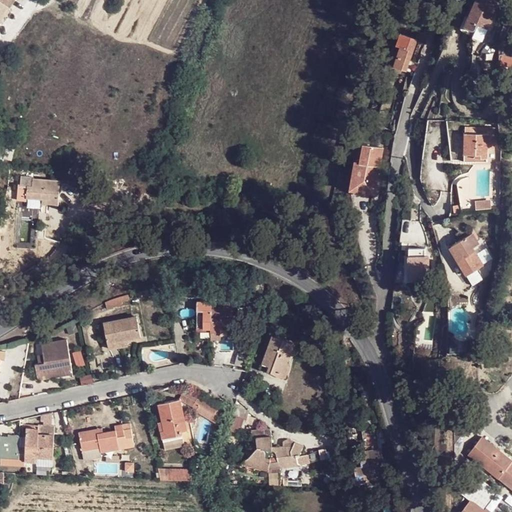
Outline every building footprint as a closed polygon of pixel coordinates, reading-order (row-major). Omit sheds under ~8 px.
[(0,0),(0,5),(8,12),(13,3),(9,0),(0,0)] [(474,35),(486,42),(496,24),(486,18),(490,12),(485,8),(480,15),(477,12),(463,35),(471,41),(474,35)] [(401,35),(400,38),(415,44),(416,41),(401,35)] [(415,44),(400,38),(397,48),(399,49),(393,68),(407,72),(415,44)] [(399,49),(397,48),(393,47),(387,67),(393,68),(399,49)] [(475,152),(475,155),(485,155),(484,133),(462,133),(461,153),(475,152)] [(368,190),(368,193),(375,194),(378,175),(375,175),(376,168),(379,169),(382,148),(363,146),(359,167),(357,187),(368,190)] [(474,161),(475,155),(475,152),(461,153),(461,161),(474,161)] [(351,191),(368,193),(368,190),(357,187),(359,167),(354,166),(351,191)] [(59,208),(61,182),(35,182),(34,179),(19,179),(18,187),(28,188),(27,200),(49,202),(49,208),(59,208)] [(476,206),(490,206),(490,198),(476,198),(476,206)] [(471,286),(486,278),(480,267),(483,266),(465,235),(448,245),(449,246),(451,247),(456,256),(454,258),(471,286)] [(410,255),(410,282),(430,282),(430,255),(426,256),(426,248),(418,248),(418,256),(410,255)] [(186,287),(168,290),(170,301),(188,297),(186,287)] [(484,311),(489,295),(480,292),(476,309),(484,311)] [(115,299),(105,304),(107,313),(123,308),(122,304),(129,302),(127,296),(115,299)] [(196,300),(197,327),(211,326),(212,330),(220,330),(221,326),(232,325),(231,302),(221,303),(221,307),(211,307),(211,300),(196,300)] [(102,324),(107,344),(126,340),(141,337),(136,317),(102,324)] [(66,336),(41,341),(44,360),(35,361),(38,377),(47,375),(47,371),(72,366),(66,336)] [(262,365),(269,367),(290,374),(293,366),(289,365),(297,345),(273,336),(262,365)] [(126,340),(107,344),(108,350),(128,346),(126,340)] [(290,374),(269,367),(268,372),(288,379),(290,374)] [(187,389),(181,399),(194,407),(200,397),(187,389)] [(196,411),(213,421),(219,415),(219,414),(219,408),(200,397),(194,407),(197,408),(196,411)] [(160,403),(163,422),(165,430),(162,430),(165,451),(185,447),(182,432),(188,431),(181,399),(160,403)] [(358,401),(345,403),(350,447),(360,446),(360,443),(363,442),(358,401)] [(234,417),(232,423),(246,428),(251,413),(237,406),(234,417)] [(56,427),(38,425),(38,429),(26,428),(24,461),(37,462),(37,458),(53,459),(56,427)] [(99,435),(98,430),(79,434),(85,462),(103,458),(102,454),(128,448),(122,425),(115,427),(116,431),(104,433),(99,435)] [(272,429),(252,432),(254,440),(257,440),(259,451),(256,451),(249,459),(260,466),(259,470),(268,472),(271,460),(277,459),(276,453),(274,453),(272,429)] [(0,457),(19,456),(18,432),(0,433),(0,457)] [(511,489),(511,462),(481,437),(467,454),(511,489)] [(278,453),(276,453),(277,459),(278,459),(280,470),(282,469),(297,468),(300,472),(301,470),(298,467),(299,458),(300,458),(305,446),(289,442),(285,443),(285,447),(280,448),(277,450),(278,453)] [(366,451),(366,460),(380,459),(379,449),(366,451)] [(260,466),(249,459),(240,467),(241,468),(244,466),(259,470),(260,466)] [(271,460),(268,472),(282,472),(282,469),(280,470),(278,459),(277,459),(271,460)] [(380,459),(366,460),(363,461),(363,468),(357,469),(359,484),(365,483),(375,491),(384,489),(380,459)] [(158,469),(160,480),(190,481),(190,470),(158,469)] [(285,480),(285,487),(304,488),(304,481),(285,480)] [(484,511),(469,499),(458,511),(484,511)]
